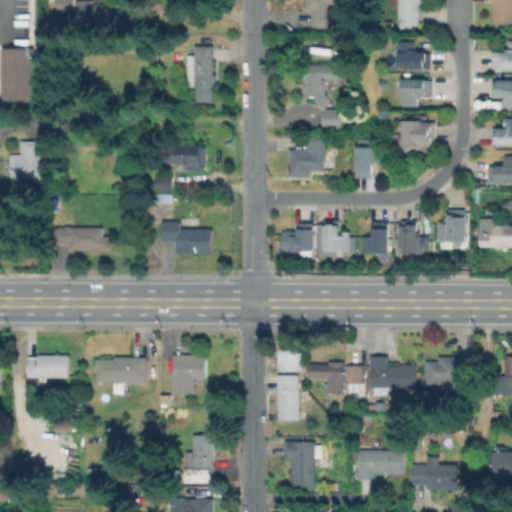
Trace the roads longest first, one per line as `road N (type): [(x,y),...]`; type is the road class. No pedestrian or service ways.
road 1 (secondary): [(0,301),(511,304)]
road 2 (residential): [(251,198),(394,196),(437,178),(455,153),(461,125),(455,30)]
road 3 (tertiary): [(252,511),(252,303)]
road 4 (residential): [(251,198),(252,0)]
